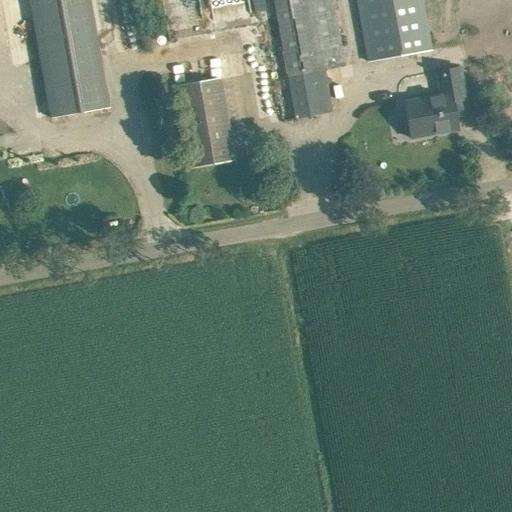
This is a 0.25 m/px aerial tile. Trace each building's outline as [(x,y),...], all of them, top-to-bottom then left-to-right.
[(28,0),(50,119),(110,108),(90,0),(28,0)] [(332,112),(324,70),(344,66),(332,0),(274,0),(295,119),(332,112)] [(356,0),(368,61),(431,50),(421,0),(356,0)] [(404,101),(410,138),(458,130),(455,117),(468,115),(460,67),(434,71),(439,95),(404,101)] [(177,85),(191,166),(234,159),(220,78),(177,85)]
